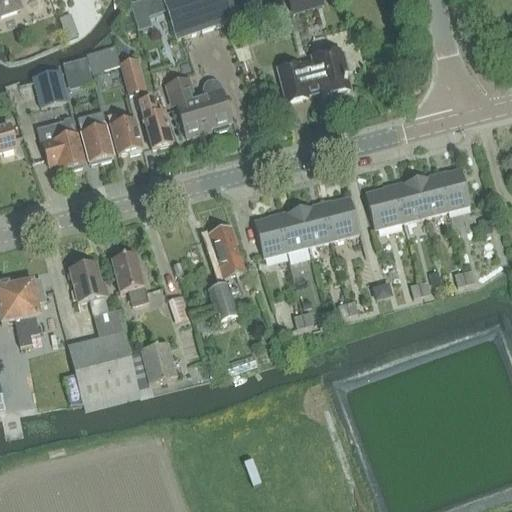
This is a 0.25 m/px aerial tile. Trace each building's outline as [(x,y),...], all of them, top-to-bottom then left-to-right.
[(0,0),(0,17),(2,17),(3,19),(19,13),(18,11),(22,9),(18,0),(0,0)] [(252,17),(246,0),(161,0),(176,43),(252,17)] [(78,39),(74,29),(64,33),(67,43),(78,39)] [(92,78),(120,69),(120,68),(115,50),(87,59),(88,63),(92,78)] [(349,93),(344,74),(348,73),(344,57),(340,58),(339,55),(313,61),(314,66),(298,70),(298,68),(279,73),(287,106),(307,101),(306,98),(321,94),(323,100),(332,98),(336,100),(340,100),(344,98),(347,94),(349,93)] [(86,61),(63,68),(67,83),(90,77),(86,61)] [(132,65),(120,68),(120,69),(128,99),(128,100),(141,96),(132,65)] [(40,110),(67,102),(60,74),(32,82),(40,110)] [(204,99),(189,103),(186,94),(190,93),(187,83),(166,89),(172,109),(176,108),(186,142),(201,137),(200,135),(213,131),(213,134),(216,135),(227,132),(228,130),(227,127),(231,125),(222,93),(220,89),(217,86),(212,84),(207,86),(204,89),(203,94),(204,99)] [(164,116),(157,118),(153,103),(139,106),(151,153),(173,147),(164,116)] [(114,160),(102,116),(77,123),(89,167),(114,160)] [(107,119),(118,159),(143,152),(135,122),(118,127),(115,117),(107,119)] [(60,174),(85,168),(73,123),(37,133),(41,148),(43,148),(49,171),(58,168),(60,174)] [(0,130),(0,157),(16,153),(9,128),(0,130)] [(470,211),(461,173),(438,179),(448,216),(470,211)] [(438,179),(416,184),(426,222),(448,216),(438,179)] [(426,222),(416,184),(394,190),(404,228),(426,222)] [(404,228),(394,190),(364,197),(375,235),(404,228)] [(350,201),(321,208),(331,246),(359,239),(350,201)] [(331,246),(321,208),(299,214),(309,252),(331,246)] [(309,252),(299,214),(277,220),(287,257),(309,252)] [(287,257),(277,220),(253,226),(263,263),(287,257)] [(230,297),(240,294),(235,280),(245,277),(230,232),(218,236),(216,232),(212,234),(213,238),(209,239),(225,288),(227,287),(230,297)] [(112,265),(120,298),(129,296),(133,310),(148,306),(136,259),(112,265)] [(93,320),(108,316),(104,301),(107,300),(104,288),(101,289),(96,269),(70,275),(78,308),(89,305),(93,320)] [(475,287),(471,273),(463,276),(466,289),(475,287)] [(466,289),(463,276),(454,278),(457,291),(466,289)] [(30,340),(31,340),(38,338),(35,321),(40,320),(37,307),(45,305),(41,283),(33,285),(33,284),(21,287),(9,289),(8,287),(0,288),(0,322),(1,328),(14,325),(19,351),(32,349),(30,340)] [(431,298),(428,285),(419,287),(422,300),(431,298)] [(208,294),(219,327),(238,320),(230,297),(227,287),(225,288),(208,294)] [(410,290),(413,302),(422,300),(419,287),(410,290)] [(373,292),(376,305),(391,301),(388,288),(373,292)] [(180,297),(160,304),(168,329),(189,321),(180,297)] [(274,329),(291,327),(288,305),(271,308),(274,329)] [(358,318),(355,305),(347,307),(350,321),(358,318)] [(347,307),(337,309),(341,323),(350,321),(347,307)] [(311,316),(302,318),(306,332),(314,330),(311,316)] [(293,320),(296,334),(306,332),(302,318),(293,320)] [(123,336),(98,342),(68,350),(82,407),(84,416),(140,402),(123,336)] [(169,348),(141,355),(149,389),(178,382),(169,348)] [(0,414),(10,413),(11,422),(60,416),(57,394),(0,402),(0,414)]
